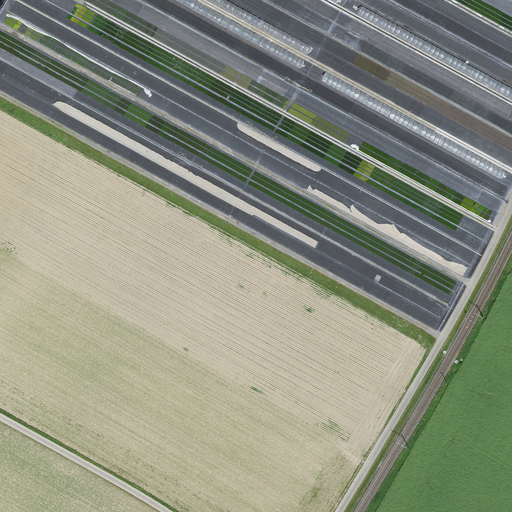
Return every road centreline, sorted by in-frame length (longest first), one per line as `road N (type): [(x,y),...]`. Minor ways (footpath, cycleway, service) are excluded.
road 1 (unclassified): [(511,204),(416,383),(332,511)]
road 2 (unclassified): [(0,418),(164,511)]
